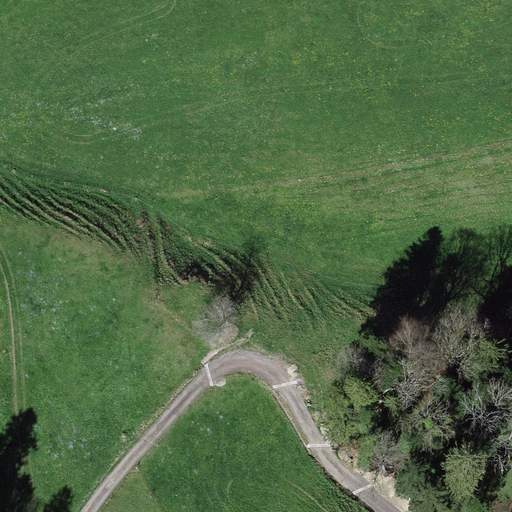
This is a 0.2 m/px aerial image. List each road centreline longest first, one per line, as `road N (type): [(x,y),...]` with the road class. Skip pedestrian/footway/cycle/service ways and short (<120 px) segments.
road 1 (unclassified): [(394,511),(325,450),(288,385),(248,362),(200,382),(88,511)]
road 2 (track): [(0,286),(9,407),(31,511)]
